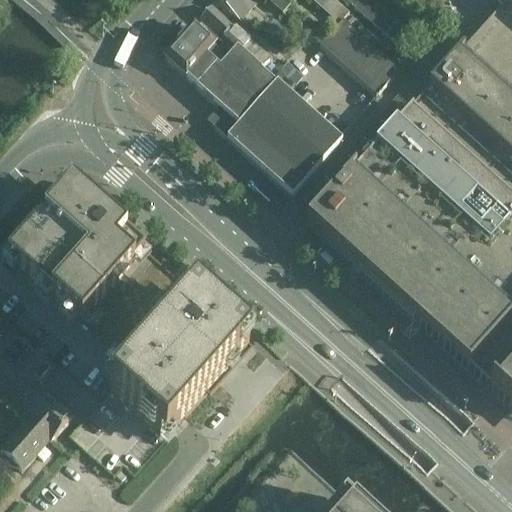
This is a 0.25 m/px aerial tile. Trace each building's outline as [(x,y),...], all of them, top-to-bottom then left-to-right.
[(239,21),(257,0),(220,0),(218,2),(239,21)] [(262,0),(291,25),(299,16),(281,0),(262,0)] [(511,0),(307,227),(511,412),(511,0)] [(308,0),(339,27),(319,49),(376,100),(399,73),(405,67),(348,16),(330,0),(308,0)] [(342,0),(395,47),(407,33),(369,0),(342,0)] [(199,23),(220,42),(221,43),(222,42),(224,44),(217,52),(193,29),(163,61),(184,80),(185,79),(196,89),(195,90),(223,114),(210,128),(291,201),(342,145),(260,72),(269,62),(211,10),(199,23)] [(47,216),(8,260),(19,269),(17,272),(23,277),(48,300),(80,328),(130,371),(108,396),(136,420),(163,445),(177,428),(185,420),(243,353),(247,348),(229,332),(193,300),(144,256),(115,230),(72,193),(63,203),(60,201),(47,216)] [(0,368),(0,401),(24,423),(0,450),(0,455),(21,474),(74,413),(41,383),(52,371),(41,362),(47,356),(36,346),(31,352),(30,352),(14,369),(6,362),(0,368)] [(356,511),(345,501),(334,511),(356,511)]
